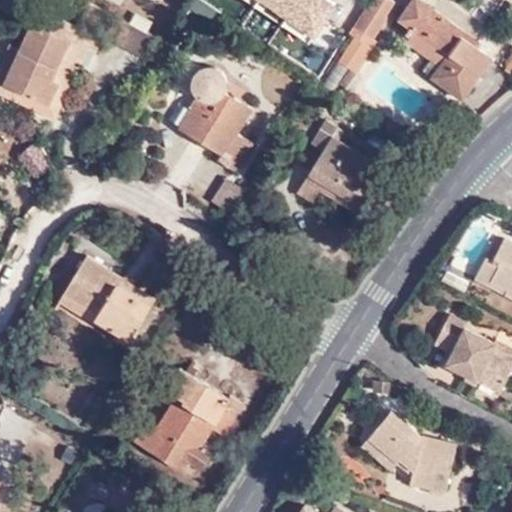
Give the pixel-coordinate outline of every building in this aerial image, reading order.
[(161,39),(90,0),(80,21),(108,35),(151,57),(161,39)] [(314,0),(331,13),(337,3),(333,0),(314,0)] [(392,0),(372,0),(356,25),(374,37),(389,14),(384,11),(392,0)] [(452,52),(445,66),(437,76),(465,95),(491,55),(464,36),(469,28),(424,0),(412,0),(401,16),(416,27),(452,52)] [(59,62),(80,21),(44,3),(36,18),(24,45),(14,41),(0,73),(0,89),(25,101),(30,89),(55,100),(72,68),(59,62)] [(64,104),(92,46),(100,50),(108,35),(80,21),(59,62),(72,68),(55,100),(64,104)] [(407,39),(445,66),(452,52),(416,27),(407,39)] [(205,96),(185,127),(228,155),(224,161),(235,168),(252,142),(241,134),(257,108),(234,91),(236,82),(235,76),(233,70),(227,63),(218,61),(211,63),(206,65),(200,73),(198,80),(205,96)] [(354,88),(363,73),(349,65),(340,81),(354,88)] [(309,177),(325,187),(375,221),(393,192),(365,173),(374,159),(336,136),(342,125),(329,117),(315,141),(327,150),(309,177)] [(213,198),(235,213),(249,189),(228,175),(213,198)] [(316,203),(325,187),(309,177),(301,192),(316,203)] [(503,281),(499,290),(511,296),(511,238),(500,232),(489,255),(481,271),(503,281)] [(119,274),(124,267),(95,247),(81,267),(74,263),(61,282),(102,310),(99,312),(130,334),(155,300),(138,288),(119,274)] [(469,275),(499,290),(503,281),(481,271),(489,255),(480,250),(469,275)] [(144,280),(124,267),(119,274),(138,288),(144,280)] [(443,363),(463,373),(475,380),(498,391),(511,361),(511,351),(462,327),(464,323),(446,313),(431,342),(449,352),(443,363)] [(285,347),(260,331),(250,343),(277,362),(285,347)] [(475,380),(463,373),(460,379),(472,385),(475,380)] [(207,429),(220,439),(229,446),(250,410),(237,401),(233,406),(187,374),(173,395),(183,403),(192,408),(167,445),(160,439),(149,432),(139,447),(197,484),(200,479),(205,483),(217,460),(210,455),(196,446),(207,429)] [(192,408),(183,403),(160,439),(167,445),(192,408)] [(426,434),(393,406),(367,434),(397,460),(403,455),(414,467),(411,482),(446,490),(458,441),(426,434)] [(210,455),(220,439),(207,429),(196,446),(210,455)] [(0,494),(8,481),(0,476),(0,494)] [(363,511),(341,496),(330,511),(309,496),(299,511),(363,511)]
